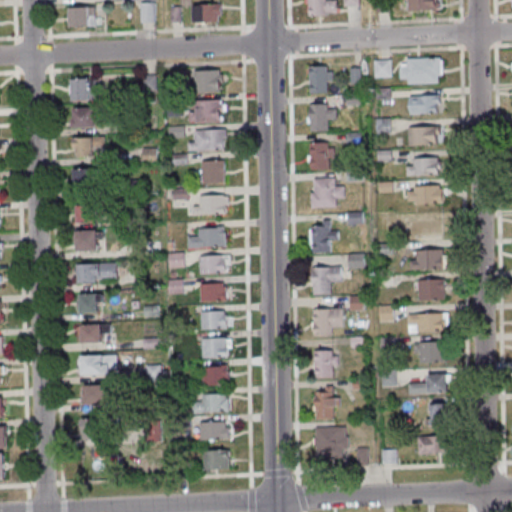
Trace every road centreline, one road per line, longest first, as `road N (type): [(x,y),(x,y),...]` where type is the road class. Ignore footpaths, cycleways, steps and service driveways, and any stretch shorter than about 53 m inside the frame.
road 1 (residential): [(511,31),(0,56)]
road 2 (residential): [(45,511),(29,0)]
road 3 (residential): [(485,511),(476,0)]
road 4 (residential): [(511,489),(26,511)]
road 5 (tertiary): [(276,511),(268,43)]
